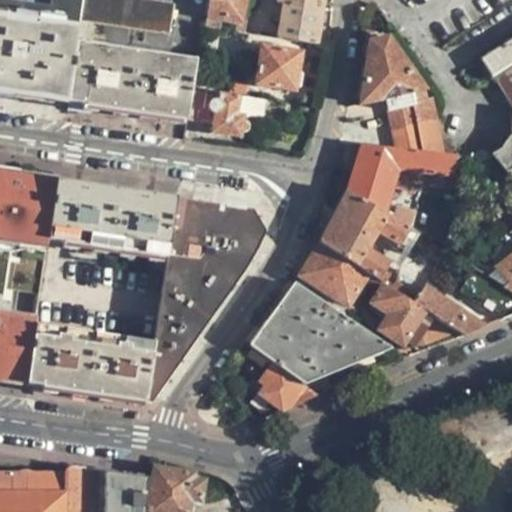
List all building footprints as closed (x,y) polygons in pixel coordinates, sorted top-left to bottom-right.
[(0,93),(67,103),(76,43),(78,28),(79,22),(82,0),(52,0),(52,8),(0,1),(0,93)] [(135,0),(82,0),(79,22),(169,35),(175,5),(135,0)] [(207,0),(205,16),(237,21),(235,32),(245,34),(247,20),(241,19),(244,0),(207,0)] [(323,0),(277,0),(277,4),(282,5),(277,39),(316,45),(323,0)] [(446,139),(441,131),(436,121),(431,99),(428,100),(426,92),(381,28),(370,31),(360,103),(363,122),(389,117),(393,137),(451,144),(446,139)] [(511,39),(481,59),(511,106),(511,39)] [(195,61),(76,43),(67,103),(158,117),(186,121),(195,61)] [(256,84),(293,90),(294,86),(298,87),(300,73),(296,72),(299,53),(262,47),(257,50),(257,55),(260,58),(256,84)] [(196,73),(193,88),(200,89),(203,74),(196,73)] [(241,138),(244,116),(237,114),(239,95),(200,89),(193,88),(188,121),(212,125),(211,133),(241,138)] [(247,96),(239,95),(237,114),(244,116),(247,96)] [(511,115),(509,134),(499,149),(490,154),(511,179),(511,115)] [(352,132),(350,143),(361,144),(452,155),(451,145),(451,144),(393,137),(352,132)] [(452,155),(361,144),(347,192),(409,228),(409,229),(423,172),(429,173),(428,183),(431,183),(431,188),(454,191),(452,155)] [(55,181),(0,173),(0,242),(2,243),(13,242),(24,239),(47,240),(55,181)] [(166,258),(175,199),(55,181),(47,240),(166,258)] [(321,244),(367,274),(373,278),(377,281),(388,264),(366,250),(377,232),(398,246),(409,228),(347,192),(320,244),(321,244)] [(265,232),(251,210),(175,199),(166,258),(153,342),(145,402),(150,403),(234,286),(252,259),(258,247),(265,232)] [(445,251),(443,249),(423,237),(418,247),(440,260),(445,252),(445,251)] [(346,306),(367,274),(321,244),(320,244),(299,276),(346,306)] [(511,245),(494,259),(496,261),(492,264),(496,268),(511,255),(511,245)] [(511,255),(496,268),(511,283),(511,255)] [(457,293),(502,319),(511,313),(511,291),(473,267),(457,293)] [(397,281),(391,290),(399,295),(424,311),(440,321),(464,336),(486,326),(425,286),(419,295),(397,281)] [(389,348),(349,321),(296,285),(252,348),(272,362),(302,384),(389,348)] [(422,315),(424,311),(399,295),(391,290),(384,285),(372,303),(390,315),(380,330),(402,345),(405,342),(422,315)] [(0,386),(23,390),(25,385),(34,325),(6,322),(8,308),(0,306),(0,386)] [(431,321),(422,315),(405,342),(414,348),(431,321)] [(145,402),(153,342),(34,325),(25,385),(145,402)] [(259,394),(282,410),(291,407),(318,395),(302,384),(272,362),(259,381),(264,386),(259,394)] [(0,474),(0,511),(143,511),(148,477),(68,465),(63,469),(64,473),(35,474),(26,471),(18,474),(0,474)] [(193,479),(194,475),(154,468),(147,511),(149,511),(187,511),(190,498),(203,500),(206,482),(193,479)]
